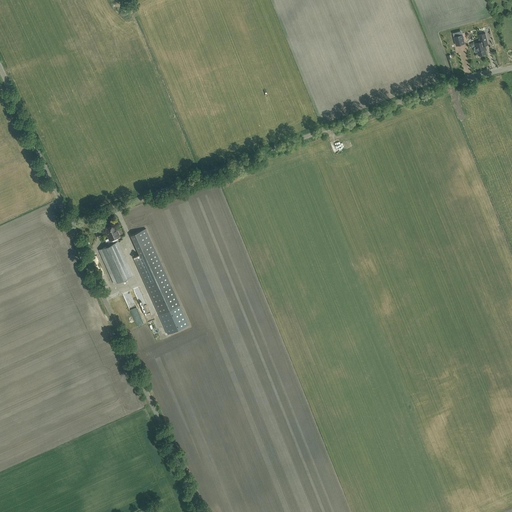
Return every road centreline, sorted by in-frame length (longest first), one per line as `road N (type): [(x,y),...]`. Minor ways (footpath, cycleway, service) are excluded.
road 1 (unclassified): [(71,224),(511,67)]
road 2 (unclassified): [(200,511),(71,224)]
road 3 (unclassified): [(71,224),(0,67)]
